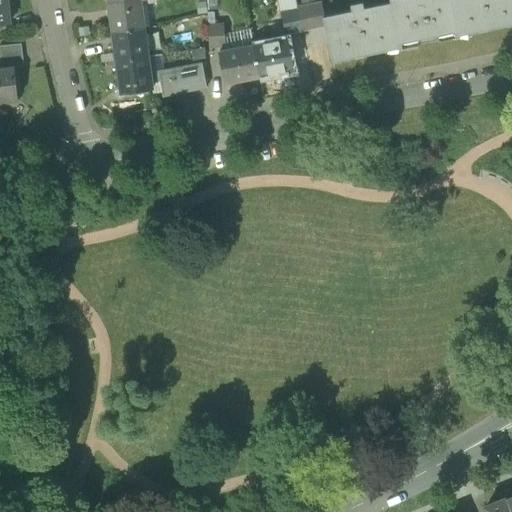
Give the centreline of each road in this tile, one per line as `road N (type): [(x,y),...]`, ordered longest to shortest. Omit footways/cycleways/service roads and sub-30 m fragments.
road 1 (residential): [(511,73),(83,156)]
road 2 (secondary): [(358,511),(511,433)]
road 3 (residential): [(83,156),(50,0)]
